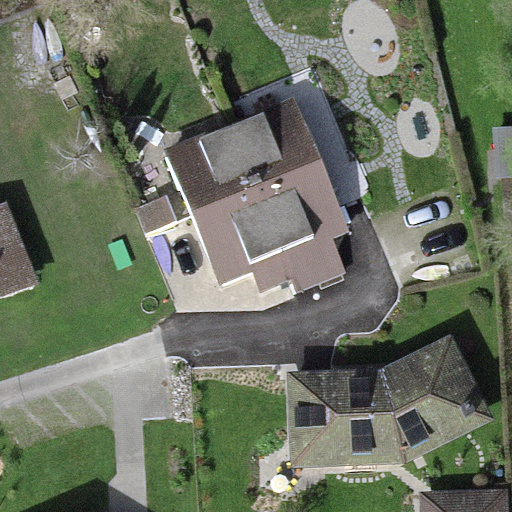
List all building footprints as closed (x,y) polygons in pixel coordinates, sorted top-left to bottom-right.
[(295,109),(231,135),(290,279),(293,294),(342,274),(335,257),(324,252),(303,260),(299,249),(344,230),(295,109)] [(273,286),(290,279),(231,135),(168,161),(218,282),(263,263),(273,286)] [(0,292),(25,283),(0,221),(0,292)] [(402,455),(475,419),(445,357),(383,386),(333,388),(332,377),(296,378),(298,448),(330,447),(330,458),(402,455)] [(498,511),(498,501),(428,504),(428,511),(498,511)]
